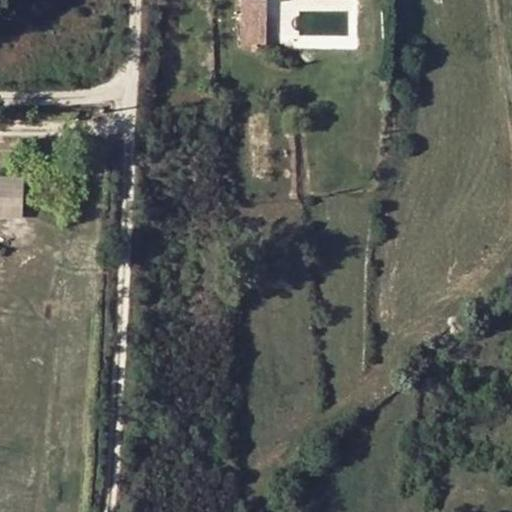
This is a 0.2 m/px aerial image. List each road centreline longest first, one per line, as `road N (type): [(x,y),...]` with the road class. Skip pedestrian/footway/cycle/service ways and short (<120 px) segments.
road 1 (residential): [(106,511),(123,292),(131,0)]
road 2 (unknown): [(126,139),(0,137)]
